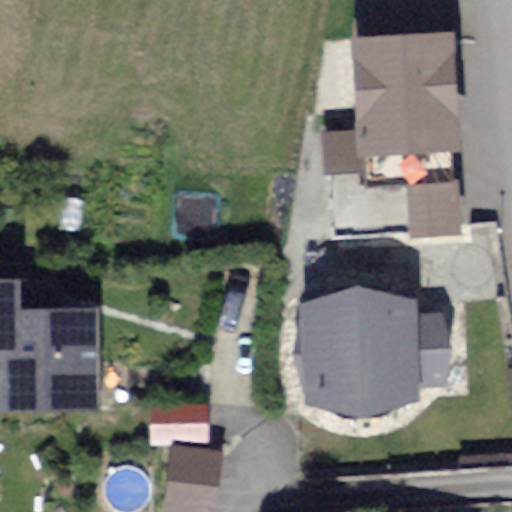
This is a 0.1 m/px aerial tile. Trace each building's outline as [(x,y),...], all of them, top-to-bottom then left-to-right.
[(361,0),(363,36),(442,32),(440,0),(361,0)] [(460,227),(449,31),(442,32),(363,36),(356,37),(362,132),(329,134),(334,228),(413,223),(414,229),(460,227)] [(62,293),(61,277),(0,278),(0,408),(97,406),(97,397),(95,306),(62,307),(62,293)] [(417,313),(416,291),(359,286),(305,298),(311,407),(365,413),(421,400),(420,383),(447,381),(443,312),(417,313)] [(210,511),(218,455),(177,449),(168,510),(178,511),(210,511)]
